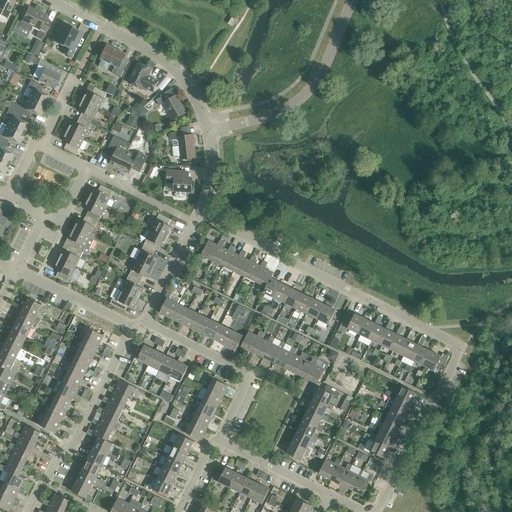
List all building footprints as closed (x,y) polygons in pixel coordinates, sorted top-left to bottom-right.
[(0,0),(0,15),(6,19),(15,0),(14,0),(0,0)] [(51,23),(44,19),(46,16),(28,7),(21,22),(38,30),(38,32),(45,35),(51,23)] [(17,21),(11,31),(15,33),(18,27),(20,23),(17,21)] [(76,31),(77,31),(65,25),(56,43),(64,46),(61,52),(70,57),(77,44),(71,42),(76,31)] [(0,46),(5,50),(8,44),(0,40),(0,46)] [(36,40),(30,53),(37,56),(43,43),(36,40)] [(111,73),(120,78),(129,61),(123,58),(125,54),(107,46),(101,59),(115,66),(111,73)] [(27,54),(25,59),(32,63),(35,58),(27,54)] [(44,68),(38,80),(54,88),(60,76),(49,71),(51,65),(40,59),(37,65),(44,68)] [(5,61),(2,67),(8,70),(11,64),(5,61)] [(142,89),(143,87),(152,92),(157,81),(148,76),(151,70),(138,63),(128,83),(142,89)] [(1,81),(0,82),(0,84),(6,88),(9,82),(2,79),(1,81)] [(32,89),(28,99),(45,107),(50,97),(40,92),(43,87),(30,81),(27,87),(32,89)] [(109,84),(105,92),(113,96),(117,88),(109,84)] [(86,90),(81,100),(99,109),(106,93),(102,91),(99,97),(86,90)] [(159,106),(163,103),(173,120),(186,113),(176,95),(164,102),(161,97),(156,100),(159,106)] [(11,102),(9,108),(21,114),(24,109),(30,112),(40,117),(45,107),(28,99),(23,108),(11,102)] [(89,117),(87,122),(91,124),(93,120),(94,119),(99,109),(81,100),(76,110),(89,117)] [(133,106),(133,108),(137,112),(144,107),(139,101),(133,106)] [(144,107),(137,112),(141,117),(143,117),(148,112),(144,107)] [(11,117),(7,126),(23,134),(28,124),(19,120),(21,114),(9,108),(6,114),(11,117)] [(24,109),(21,114),(27,117),(30,112),(24,109)] [(130,115),(126,123),(137,128),(141,121),(130,115)] [(71,121),(66,131),(84,139),(88,129),(89,128),(91,124),(87,122),(84,127),(71,121)] [(0,134),(0,141),(6,145),(9,139),(18,144),(23,134),(7,126),(2,135),(0,134)] [(171,135),(171,139),(178,141),(180,160),(195,158),(194,144),(195,144),(193,135),(183,136),(182,130),(170,133),(171,135)] [(84,139),(66,131),(62,141),(75,147),(72,152),(76,154),(79,149),(84,139)] [(119,169),(127,152),(131,145),(114,136),(105,155),(112,159),(109,164),(119,169)] [(0,160),(8,165),(13,155),(4,150),(6,145),(0,141),(0,160)] [(144,156),(143,159),(127,152),(119,169),(129,174),(132,169),(137,171),(137,170),(146,174),(153,160),(144,156)] [(8,165),(0,160),(0,173),(3,175),(8,165)] [(146,176),(152,179),(158,168),(152,165),(146,176)] [(167,171),(166,182),(174,183),(174,191),(176,191),(176,197),(177,198),(184,199),(185,197),(186,192),(192,192),(192,179),(179,178),(179,172),(167,171)] [(93,188),(88,198),(105,207),(110,197),(112,191),(108,189),(106,195),(93,188)] [(96,215),(93,220),(97,222),(100,217),(105,207),(88,198),(83,208),(96,215)] [(133,213),(130,219),(136,222),(139,216),(133,213)] [(156,220),(151,230),(168,238),(173,228),(160,222),(163,216),(159,214),(156,220)] [(78,219),(73,229),(90,237),(95,227),(97,222),(93,220),(87,217),(84,222),(78,219)] [(6,219),(0,230),(0,237),(0,238),(5,227),(7,228),(11,221),(6,219)] [(81,245),(78,251),(82,253),(90,237),(73,229),(68,239),(81,245)] [(146,240),(144,245),(148,247),(151,242),(164,248),(168,238),(151,230),(146,239),(146,240)] [(212,261),(223,266),(230,252),(228,251),(222,247),(224,242),(220,240),(217,245),(219,246),(212,261)] [(204,257),(212,261),(219,246),(217,245),(208,241),(201,255),(199,254),(197,260),(201,262),(204,257)] [(141,250),(136,260),(153,268),(158,259),(145,252),(148,247),(144,245),(141,250)] [(223,266),(234,271),(241,257),(239,256),(232,253),(235,247),(231,245),(228,251),(230,252),(223,266)] [(63,249),(58,259),(75,268),(80,258),(82,253),(78,251),(76,256),(63,249)] [(234,271),(244,277),(251,262),(249,261),(243,258),(246,253),(241,251),(239,256),(241,257),(234,271)] [(103,255),(101,260),(106,263),(109,257),(103,255)] [(244,277),(255,282),(262,268),(260,267),(254,263),(257,258),(252,256),(249,261),(251,262),(244,277)] [(75,268),(58,259),(53,269),(58,272),(66,276),(70,278),(75,268)] [(131,270),(129,275),(133,277),(141,281),(143,276),(149,278),(153,268),(136,260),(131,270)] [(255,282),(266,287),(270,278),(271,279),(273,273),(265,269),(267,263),(263,261),(260,267),(262,268),(255,282)] [(66,276),(58,272),(56,277),(67,283),(70,278),(66,276)] [(126,280),(121,290),(139,299),(143,289),(130,283),(133,277),(129,275),(126,281),(126,280)] [(263,293),(274,298),(281,284),(271,279),(270,278),(266,287),(263,293)] [(274,298),(285,304),(292,289),(281,284),(274,298)] [(285,304),(296,309),(303,294),(292,289),(285,304)] [(139,299),(121,290),(116,301),(114,306),(118,308),(121,302),(134,309),(139,299)] [(159,313),(171,319),(178,304),(177,304),(180,298),(167,292),(164,298),(166,299),(159,313)] [(296,309),(306,314),(314,300),(303,294),(296,309)] [(28,298),(22,310),(37,317),(42,306),(28,298)] [(306,314),(317,319),(324,305),(314,300),(306,314)] [(63,310),(69,313),(72,306),(67,303),(63,310)] [(171,319),(181,324),(188,309),(178,304),(171,319)] [(324,305),(317,319),(328,325),(335,311),(324,305)] [(181,324),(192,329),(199,315),(188,309),(181,324)] [(17,320),(31,328),(36,330),(41,319),(37,317),(22,310),(17,320)] [(348,329),(358,334),(365,320),(354,314),(353,317),(346,313),(338,331),(345,334),(348,329)] [(192,329),(203,334),(210,320),(199,315),(192,329)] [(17,320),(11,331),(26,338),(31,328),(17,320)] [(203,334),(214,340),(221,325),(210,320),(203,334)] [(358,334),(369,339),(376,325),(365,320),(358,334)] [(214,340),(224,345),(231,331),(221,325),(214,340)] [(369,339),(380,345),(387,330),(376,325),(369,339)] [(89,329),(83,340),(98,347),(103,336),(89,329)] [(380,345),(391,350),(398,335),(387,330),(380,345)] [(11,331),(6,342),(21,349),(26,338),(11,331)] [(231,331),(224,345),(235,351),(243,336),(231,331)] [(241,347),(252,352),(259,338),(261,339),(264,333),(259,331),(257,336),(248,332),(241,347)] [(52,332),(50,337),(59,342),(62,337),(60,336),(52,332)] [(294,333),(291,340),(299,343),(302,336),(294,333)] [(391,350),(401,355),(408,341),(398,335),(391,350)] [(252,352),(263,357),(270,343),(272,344),(275,339),(270,336),(267,342),(261,339),(259,338),(252,352)] [(48,338),(46,343),(49,344),(54,347),(55,345),(57,342),(48,338)] [(83,340),(78,351),(93,358),(98,347),(83,340)] [(401,355),(412,360),(419,346),(408,341),(401,355)] [(6,342),(1,353),(15,360),(21,349),(6,342)] [(263,357),(274,363),(281,348),(283,349),(285,344),(281,342),(278,347),(272,344),(270,343),(263,357)] [(137,360),(148,365),(155,351),(144,345),(137,360)] [(412,360),(423,366),(430,351),(419,346),(412,360)] [(274,363),(284,368),(291,353),(294,354),(296,349),(292,347),(289,352),(283,349),(281,348),(274,363)] [(348,347),(345,353),(351,356),(353,351),(354,350),(348,347)] [(78,351),(73,361),(87,369),(93,358),(78,351)] [(148,365),(159,371),(166,356),(155,351),(148,365)] [(351,356),(359,360),(361,355),(353,351),(351,356)] [(430,351),(423,366),(434,371),(441,357),(430,351)] [(284,368),(295,373),(302,359),(304,360),(307,354),(302,352),(300,358),(294,354),(291,353),(284,368)] [(0,354),(0,366),(1,366),(10,371),(10,370),(15,360),(1,353),(0,354)] [(159,371),(170,376),(177,361),(166,356),(159,371)] [(295,373),(306,379),(313,364),(315,365),(318,360),(313,358),(311,363),(304,360),(302,359),(295,373)] [(73,361),(68,372),(82,379),(87,369),(73,361)] [(177,361),(170,376),(181,381),(188,367),(177,361)] [(313,364),(306,379),(317,384),(324,370),(326,371),(328,365),(324,363),(321,368),(315,365),(313,364)] [(1,366),(0,368),(0,379),(10,384),(9,386),(14,389),(17,384),(11,382),(16,373),(10,370),(10,371),(1,366)] [(68,372),(62,383),(77,390),(82,379),(68,372)] [(212,382),(208,390),(222,397),(227,386),(213,379),(214,377),(208,375),(206,379),(212,382)] [(0,379),(0,392),(5,395),(4,397),(9,400),(11,395),(6,392),(9,386),(10,384),(0,379)] [(107,391),(113,393),(114,391),(128,398),(134,387),(119,380),(115,389),(109,386),(107,391)] [(62,383),(57,394),(71,401),(77,390),(62,383)] [(318,388),(313,399),(327,406),(329,404),(332,397),(337,400),(340,394),(331,390),(332,388),(326,385),(324,390),(318,388)] [(402,386),(396,397),(411,405),(412,403),(416,393),(402,386)] [(208,390),(202,401),(217,408),(222,397),(208,390)] [(102,401),(107,404),(108,402),(123,409),(128,398),(114,391),(113,393),(110,400),(104,397),(102,401)] [(162,391),(160,396),(171,402),(173,396),(162,391)] [(57,394),(52,404),(66,412),(71,401),(57,394)] [(396,397),(391,408),(405,415),(406,413),(412,416),(417,405),(412,403),(411,405),(396,397)] [(313,399),(308,410),(322,417),(323,414),(326,408),(332,411),(334,406),(329,404),(327,406),(313,399)] [(202,401),(197,412),(211,419),(217,408),(202,401)] [(97,412),(102,415),(103,413),(118,420),(123,409),(108,402),(107,404),(104,410),(99,408),(97,412)] [(52,404),(46,415),(61,422),(66,412),(52,404)] [(21,406),(17,414),(22,417),(27,409),(21,406)] [(354,406),(349,415),(356,418),(361,410),(354,406)] [(391,408),(386,419),(400,426),(405,415),(391,408)] [(308,410),(302,421),(317,428),(318,425),(321,419),(326,422),(329,417),(323,414),(322,417),(308,410)] [(197,412),(192,422),(206,429),(211,419),(197,412)] [(91,423),(97,426),(98,423),(112,431),(118,420),(103,413),(102,415),(99,421),(94,418),(91,423)] [(61,422),(46,415),(41,426),(55,433),(61,422)] [(11,419),(7,428),(11,430),(15,421),(11,419)] [(374,430),(379,432),(380,430),(395,437),(400,426),(386,419),(384,421),(379,419),(376,425),(374,430)] [(302,421),(297,431),(311,438),(313,436),(316,430),(321,432),(323,428),(318,425),(317,428),(302,421)] [(345,421),(341,427),(347,430),(350,423),(345,421)] [(206,429),(192,422),(186,433),(201,441),(206,429)] [(92,435),(98,437),(107,441),(112,431),(98,423),(97,426),(94,432),(88,429),(86,434),(92,437),(92,435)] [(13,437),(19,439),(20,437),(35,444),(38,436),(40,433),(26,426),(21,435),(16,432),(13,437)] [(341,427),(339,433),(344,435),(347,430),(341,427)] [(7,428),(4,432),(13,437),(16,432),(11,430),(7,428)] [(379,432),(375,441),(390,448),(395,437),(380,430),(379,432)] [(297,431),(292,442),(306,449),(307,447),(310,440),(316,443),(318,439),(313,436),(311,438),(297,431)] [(167,446),(172,448),(173,446),(188,453),(193,442),(179,434),(174,444),(169,441),(167,445),(167,446)] [(8,447),(14,450),(15,448),(29,455),(35,444),(20,437),(19,439),(16,446),(10,443),(8,447)] [(98,437),(93,448),(107,455),(113,444),(107,441),(98,437)] [(390,448),(375,441),(370,452),(384,459),(390,448)] [(306,449),(292,442),(286,453),(301,460),(301,459),(302,458),(305,451),(310,454),(313,449),(307,447),(306,449)] [(162,456),(167,459),(168,456),(183,463),(188,453),(173,446),(172,448),(169,454),(164,452),(162,456)] [(3,458),(8,461),(9,458),(24,465),(29,455),(15,448),(14,450),(10,456),(5,454),(3,458)] [(93,448),(87,459),(102,466),(107,455),(93,448)] [(359,452),(357,456),(366,461),(368,457),(359,452)] [(156,467),(162,470),(163,467),(177,474),(183,463),(168,456),(167,459),(164,465),(158,463),(156,467)] [(4,470),(10,472),(19,476),(24,465),(9,458),(8,461),(5,467),(0,464),(0,470),(3,472),(4,470)] [(318,474),(330,479),(337,465),(339,466),(341,461),(337,458),(334,464),(325,459),(318,474)] [(371,458),(367,465),(381,471),(381,470),(384,465),(371,458)] [(87,459),(82,469),(96,477),(102,466),(87,459)] [(219,464),(211,479),(218,482),(225,468),(219,464)] [(330,479),(340,485),(347,470),(349,471),(352,466),(348,464),(345,469),(339,466),(337,465),(330,479)] [(340,485),(351,490),(358,475),(360,476),(363,471),(358,469),(352,466),(349,471),(347,470),(340,485)] [(151,478),(156,480),(158,478),(172,485),(177,474),(163,467),(162,470),(159,476),(153,473),(151,478)] [(218,482),(229,488),(236,473),(225,468),(218,482)] [(82,469),(77,480),(91,487),(96,477),(82,469)] [(358,475),(351,490),(362,495),(369,481),(371,482),(374,476),(369,474),(363,471),(360,476),(358,475)] [(10,472),(4,483),(19,490),(18,492),(23,495),(25,491),(20,488),(24,479),(19,476),(10,472)] [(229,488),(240,493),(247,479),(236,473),(229,488)] [(158,478),(156,480),(153,487),(148,484),(146,489),(151,491),(152,489),(167,496),(172,485),(158,478)] [(240,493),(251,498),(258,484),(247,479),(240,493)] [(91,487),(77,480),(71,491),(86,498),(85,500),(90,503),(92,498),(87,496),(91,487)] [(4,483),(0,491),(0,493),(14,501),(12,503),(18,506),(20,501),(15,499),(18,492),(19,490),(4,483)] [(258,484),(251,498),(262,504),(269,489),(258,484)] [(14,501),(0,493),(0,507),(8,511),(7,511),(14,511),(9,509),(12,503),(14,501)] [(43,504),(48,507),(49,505),(64,511),(69,501),(55,494),(50,502),(45,500),(43,504)] [(124,511),(128,504),(117,499),(110,511),(124,511)] [(131,499),(128,504),(139,509),(142,504),(131,499)] [(297,499),(291,510),(295,511),(307,511),(311,506),(297,499)]
